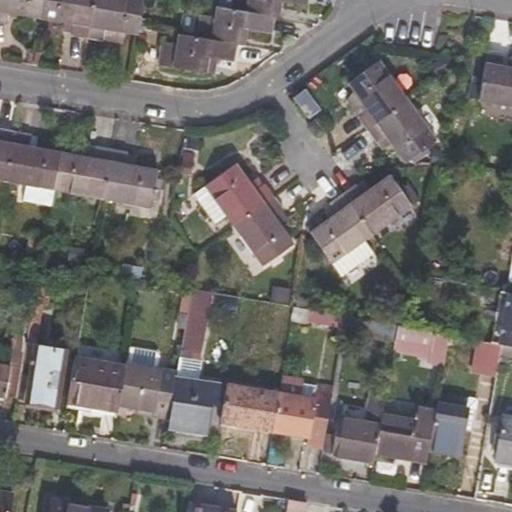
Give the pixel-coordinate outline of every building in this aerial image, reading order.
[(43,0),(0,0),(0,17),(39,24),(43,0)] [(92,0),(43,0),(39,24),(50,26),(62,28),(61,40),(86,43),(92,0)] [(92,0),(86,43),(113,47),(115,36),(128,39),(135,0),(92,0)] [(297,10),(298,0),(225,0),(223,12),(266,21),(269,22),(272,6),(297,10)] [(208,10),(206,21),(193,18),(189,41),(226,48),(234,49),(236,33),(263,38),(266,21),(223,12),(208,10)] [(48,38),(61,40),(62,28),(50,26),(48,38)] [(226,48),(189,41),(170,37),(167,49),(155,47),(151,68),(196,77),(200,61),(223,65),(226,48)] [(511,69),(493,66),(494,58),(480,56),(472,105),(511,111),(511,69)] [(349,119),(360,134),(403,103),(372,62),(339,87),(353,105),(359,112),(349,119)] [(360,134),(371,148),(381,142),(387,150),(399,166),(432,142),(403,103),(360,134)] [(359,112),(353,105),(344,112),(349,119),(359,112)] [(23,139),(8,136),(2,185),(53,193),(59,155),(32,150),(22,148),(23,139)] [(34,140),(23,139),(22,148),(32,150),(34,140)] [(376,155),(387,150),(381,142),(371,148),(376,155)] [(84,159),(85,148),(76,146),(73,157),(84,159)] [(103,151),(85,148),(84,159),(73,157),(59,155),(53,193),(94,201),(103,151)] [(120,154),(103,151),(94,201),(145,209),(151,171),(129,167),(118,165),(120,154)] [(118,165),(129,167),(130,155),(120,154),(118,165)] [(225,228),(265,199),(255,185),(246,191),(240,182),(229,167),(198,189),(219,219),(225,228)] [(248,176),(240,182),(246,191),(255,185),(248,176)] [(356,197),(348,188),(337,196),(366,237),(406,208),(383,178),(362,192),(356,197)] [(356,197),(362,192),(356,183),(348,188),(356,197)] [(219,219),(198,189),(187,196),(209,226),(219,219)] [(366,237),(337,196),(321,207),(329,217),(320,223),(302,235),(326,265),(358,242),(366,237)] [(225,228),(254,269),(286,246),(272,227),(266,218),(275,212),(265,199),(225,228)] [(313,213),(320,223),(329,217),(321,207),(313,213)] [(266,218),(272,227),(281,220),(275,212),(266,218)] [(368,255),(358,242),(326,265),(335,279),(368,255)] [(87,266),(89,251),(74,248),(72,263),(87,266)] [(511,250),(506,249),(500,278),(511,280),(511,250)] [(141,279),(143,268),(124,264),(122,274),(141,279)] [(26,345),(16,399),(58,406),(68,352),(39,346),(47,305),(51,305),(56,279),(40,275),(26,345)] [(288,305),(291,289),(273,286),(270,302),(288,305)] [(201,358),(212,293),(193,289),(181,354),(201,358)] [(311,304),(312,297),(297,294),(295,307),(331,314),(332,308),(311,304)] [(337,326),(339,317),(311,312),(309,322),(337,326)] [(374,337),(376,325),(346,318),(343,331),(374,337)] [(449,337),(397,328),(392,357),(428,363),(444,366),(449,337)] [(0,395),(16,399),(26,345),(16,342),(11,367),(6,366),(7,356),(0,354),(0,395)] [(502,346),(481,342),(475,372),(497,376),(500,356),(502,346)] [(511,348),(505,347),(502,346),(500,356),(511,358),(511,348)] [(68,403),(119,411),(120,403),(127,369),(76,359),(68,403)] [(154,415),(169,417),(173,396),(176,376),(177,372),(128,362),(127,369),(120,403),(139,407),(155,409),(154,415)] [(213,404),(224,405),(227,385),(176,376),(173,396),(175,397),(170,426),(208,432),(213,404)] [(273,430),(279,393),(228,383),(227,385),(224,405),(221,420),(273,430)] [(321,449),(333,389),(313,385),(311,399),(279,393),(273,430),(304,436),(303,446),(321,449)] [(438,396),(436,408),(429,444),(460,449),(466,422),(474,423),(478,403),(438,396)] [(416,417),(382,411),(373,460),(391,462),(392,456),(426,462),(429,444),(436,408),(418,405),(416,417)] [(138,412),(154,415),(155,409),(139,407),(138,412)] [(373,460),(382,411),(369,407),(365,424),(338,419),(332,454),(373,461),(373,460)] [(511,463),(511,420),(503,419),(496,460),(511,463)] [(0,495),(0,511),(7,511),(10,497),(0,495)] [(101,511),(102,510),(48,500),(46,511),(101,511)] [(301,511),(303,503),(285,500),(284,505),(283,511),(301,511)] [(283,511),(284,505),(268,503),(266,511),(283,511)]
